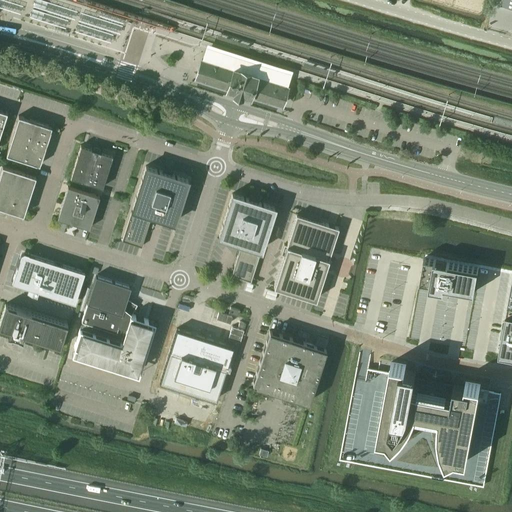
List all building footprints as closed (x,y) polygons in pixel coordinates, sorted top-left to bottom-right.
[(233,69),(202,59),(196,78),(227,88),(227,89),(233,91),(233,93),(242,96),(243,95),(249,97),(250,95),(281,105),(287,86),(256,76),(256,75),(250,73),(250,72),(249,72),(249,70),(242,68),(240,70),(240,69),(240,70),(233,68),(233,69)] [(52,126),(24,117),(18,115),(6,154),(39,165),(52,126)] [(94,149),(91,148),(80,145),(70,177),(102,187),(112,155),(101,152),(97,150),(97,149),(97,148),(96,148),(95,148),(94,148),(94,149)] [(2,165),(0,172),(0,207),(3,208),(9,210),(19,213),(23,215),(26,207),(36,176),(2,165)] [(188,179),(146,166),(132,208),(133,208),(132,212),(131,211),(122,240),(141,246),(150,218),(149,217),(150,214),(174,222),(188,179)] [(57,217),(68,221),(70,224),(73,222),(89,228),(99,196),(68,185),(57,217)] [(261,249),(274,207),(232,193),(218,236),(243,243),(242,247),(240,246),(231,275),(251,281),(260,252),(259,252),(260,249),(261,249)] [(328,224),(296,214),(286,244),(284,243),(281,254),(283,254),(273,285),(306,295),(306,294),(312,296),(312,297),(316,299),(326,267),(328,268),(331,259),(328,259),(338,227),(335,226),(334,227),(328,225),(328,224)] [(21,254),(12,282),(29,287),(27,292),(37,295),(38,290),(74,302),(84,271),(25,252),(21,254)] [(422,258),(418,282),(428,283),(427,287),(443,290),(443,286),(473,292),(477,268),(422,258)] [(500,335),(497,355),(511,357),(511,274),(508,295),(506,305),(503,324),(501,324),(499,335),(500,335)] [(131,286),(95,275),(81,320),(82,320),(74,346),(76,347),(76,349),(76,351),(76,352),(79,353),(78,356),(125,370),(128,366),(130,369),(132,368),(132,369),(133,369),(133,370),(134,370),(135,370),(136,370),(137,370),(137,369),(137,368),(137,367),(137,365),(139,364),(140,360),(143,361),(153,328),(150,328),(151,326),(151,324),(150,323),(149,322),(147,322),(148,319),(131,314),(131,309),(129,306),(125,303),(131,286)] [(28,311),(5,304),(0,319),(0,327),(9,330),(8,335),(7,335),(7,336),(13,336),(17,338),(22,340),(23,340),(22,339),(23,335),(60,347),(68,324),(31,312),(28,311)] [(230,307),(229,312),(238,315),(239,310),(230,307)] [(233,346),(176,328),(159,381),(181,388),(182,386),(186,387),(186,388),(186,389),(187,389),(188,390),(189,390),(190,389),(194,390),(194,392),(216,399),(233,346)] [(326,348),(274,331),(269,330),(252,383),(274,390),(275,388),(287,392),(287,394),(309,401),(326,348)] [(372,352),(361,350),(341,460),(484,486),(501,393),(480,389),(480,385),(466,382),(465,386),(415,377),(416,371),(406,369),(406,366),(391,363),(390,372),(369,368),(372,352)]
